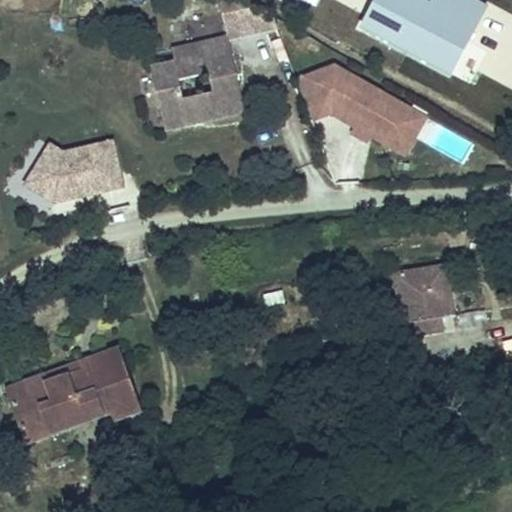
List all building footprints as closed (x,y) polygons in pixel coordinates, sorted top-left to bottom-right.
[(275,13),(246,0),(222,0),(230,35),(232,35),(232,36),(280,25),(275,13)] [(377,0),(365,21),(403,44),(427,2),(423,0),(377,0)] [(428,0),(427,2),(403,44),(449,70),(488,4),(480,0),(428,0)] [(155,64),(169,125),(193,120),(191,113),(203,110),(205,117),(249,107),(232,36),(232,35),(230,35),(204,41),(207,52),(180,59),(155,64)] [(178,47),(180,59),(207,52),(204,41),(178,47)] [(413,105),(337,62),(299,76),(314,116),(332,109),(356,123),(373,132),(391,143),(413,105)] [(406,151),(428,114),(413,105),(391,143),(406,151)] [(205,117),(203,110),(191,113),(193,120),(205,117)] [(464,163),(475,142),(437,122),(426,144),(464,163)] [(373,132),(356,123),(353,129),(370,138),(373,132)] [(122,187),(112,143),(64,155),(51,147),(35,172),(48,180),(40,192),(56,202),(61,194),(71,192),(73,199),(122,187)] [(40,192),(48,180),(35,172),(27,185),(40,192)] [(56,202),(73,199),(71,192),(61,194),(56,202)] [(408,268),(416,316),(427,314),(454,310),(466,308),(458,260),(408,268)] [(430,327),(457,323),(454,310),(427,314),(430,327)] [(111,339),(0,380),(0,382),(19,433),(99,403),(104,413),(134,402),(111,339)]
